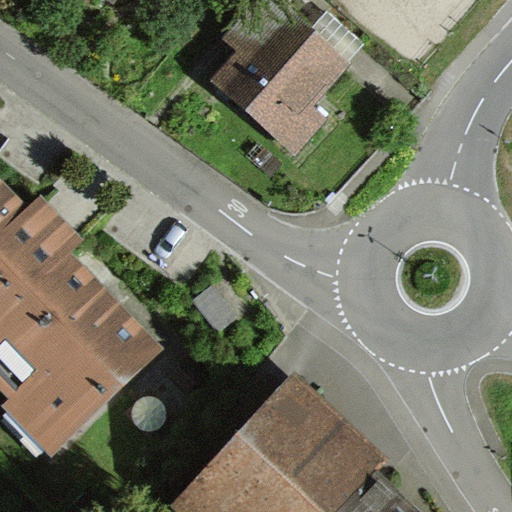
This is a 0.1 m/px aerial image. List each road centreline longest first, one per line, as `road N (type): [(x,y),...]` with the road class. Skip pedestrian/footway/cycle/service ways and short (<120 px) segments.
road 1 (residential): [(0,46),(275,249),(367,276)]
road 2 (residential): [(502,511),(442,411),(424,339)]
road 3 (residential): [(511,57),(473,111),(438,209)]
road 4 (residential): [(488,308),(496,288),(491,245),(477,227),(438,209)]
